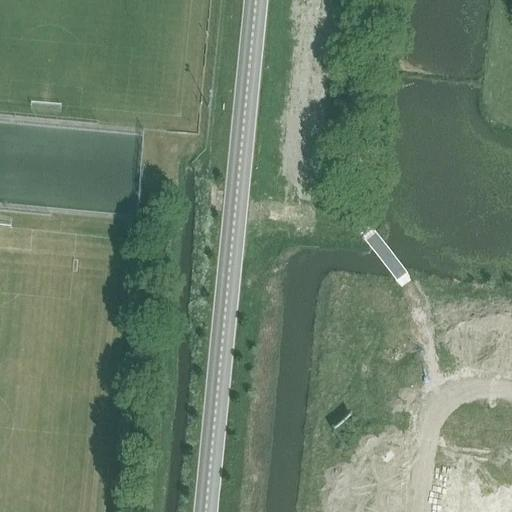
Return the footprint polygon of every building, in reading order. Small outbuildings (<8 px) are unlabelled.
[(457,357),(481,359),(485,315),(462,313),(463,308),(445,306),(443,324),(460,326),(457,357)] [(405,317),(405,312),(352,307),(349,331),(346,331),(344,345),(370,347),(371,335),(403,338),(403,333),(406,333),(408,317),(405,317)] [(508,317),(485,315),(481,359),(505,361),(508,331),(511,331),(511,313),(508,313),(508,317)] [(398,393),(400,367),(354,363),(351,388),(343,387),(342,400),(367,402),(368,391),(398,393)] [(391,454),(393,428),(339,423),(337,447),(334,447),(332,461),(357,464),(359,451),(391,454)] [(475,440),(444,437),(440,482),(470,485),(475,440)] [(504,443),(475,440),(470,485),(500,488),(504,443)] [(511,444),(504,443),(500,488),(511,489),(511,444)] [(340,508),(340,511),(384,511),(361,509),(362,496),(337,493),(336,507),(340,508)]
